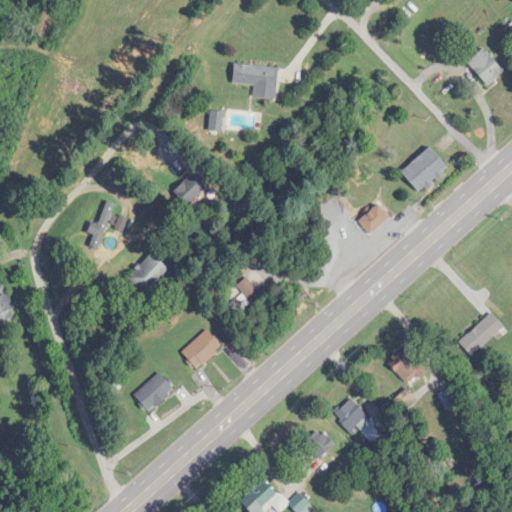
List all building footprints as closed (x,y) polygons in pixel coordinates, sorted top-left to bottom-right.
[(468,63),(489,86),(505,71),(484,48),(468,63)] [(277,99),(280,68),(235,64),(233,84),(255,86),(254,97),(277,99)] [(225,113),(212,111),(209,130),(222,132),(225,113)] [(421,194),(450,168),(431,147),(402,173),(421,194)] [(206,189),(192,175),(174,193),(188,207),(206,189)] [(116,205),(108,202),(99,225),(94,223),(90,234),(95,236),(90,247),(99,251),(116,205)] [(391,218),(380,205),(360,223),(372,236),(391,218)] [(170,271),(152,254),(129,278),(146,295),(170,271)] [(506,327),(492,313),(460,343),(473,357),(506,327)] [(183,354),(199,370),(223,345),(207,329),(183,354)] [(410,385),(428,370),(407,346),(390,362),(410,385)] [(135,396),(152,412),(176,388),(160,372),(135,396)] [(371,419),(352,399),(335,415),(355,435),(371,419)] [(319,461),(335,445),(319,429),(303,445),(319,461)] [(240,502),(251,511),(263,511),(267,508),(270,511),(281,511),(289,504),(297,511),(303,511),(304,511),(310,511),(315,507),(299,493),(291,502),(262,477),(240,502)]
